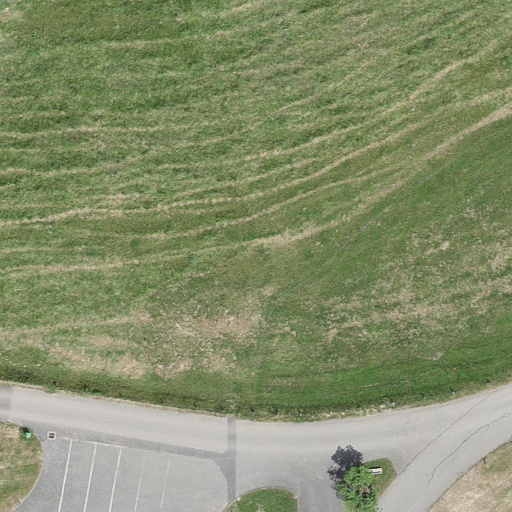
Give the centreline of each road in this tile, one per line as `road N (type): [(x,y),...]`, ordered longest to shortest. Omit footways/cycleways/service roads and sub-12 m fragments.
road 1 (track): [(0,405),(213,434),(469,439)]
road 2 (unclassified): [(399,511),(469,439),(511,412)]
